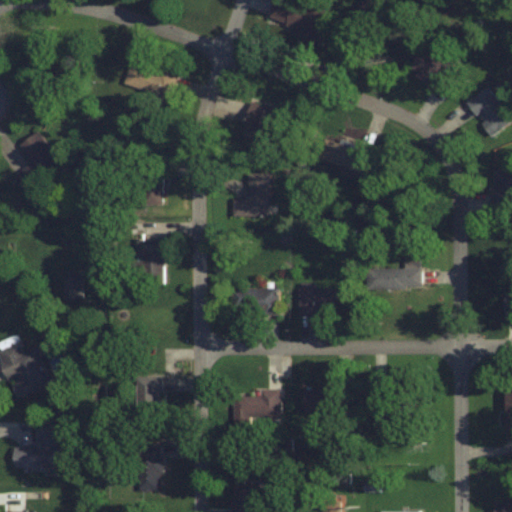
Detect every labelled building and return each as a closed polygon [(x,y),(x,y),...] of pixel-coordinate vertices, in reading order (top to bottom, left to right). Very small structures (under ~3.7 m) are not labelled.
[(288,0),(280,0),(272,22),(319,38),(330,8),(307,0),(297,0),(297,3),(288,0)] [(445,89),(457,66),(444,60),(449,50),(437,44),(433,53),(421,47),(409,72),(445,89)] [(179,76),(132,60),(125,83),(155,93),(149,114),(165,119),(179,76)] [(467,101),(491,136),(511,120),(488,86),(467,101)] [(281,107),(249,102),(244,130),(276,136),(281,107)] [(20,144),(33,161),(14,176),(26,193),(64,165),(39,130),(20,144)] [(368,174),(375,150),(325,137),(319,160),(368,174)] [(163,204),(163,159),(142,159),(142,204),(163,204)] [(493,208),(511,206),(511,168),(491,170),(493,208)] [(270,172),(249,172),(249,197),(236,197),(236,218),(270,218),(270,172)] [(165,237),(136,237),(136,283),(165,283),(165,237)] [(503,314),(511,314),(511,258),(508,259),(508,294),(503,294),(503,314)] [(405,267),(366,267),(366,288),(421,288),(421,261),(405,261),(405,267)] [(83,276),(64,276),(64,299),(82,299),(83,276)] [(315,287),(315,282),(300,282),(300,313),(344,313),(343,287),(315,287)] [(232,287),(232,308),(273,309),(274,288),(232,287)] [(0,350),(0,357),(15,399),(51,386),(40,357),(46,354),(43,345),(23,352),(20,343),(0,350)] [(136,422),(162,422),(162,376),(136,376),(136,422)] [(303,409),(349,409),(349,387),(303,387),(303,409)] [(416,416),(416,391),(371,391),(371,416),(416,416)] [(234,395),(234,424),(255,425),(255,417),(281,417),(281,395),(234,395)] [(14,447),(14,466),(69,467),(70,447),(58,447),(58,429),(36,429),(36,447),(14,447)] [(139,491),(157,491),(157,461),(139,461),(139,491)] [(259,511),(260,485),(234,484),(233,511),(264,511),(259,511)] [(340,511),(341,501),(324,501),(324,511),(306,511),(340,511)] [(511,511),(511,502),(494,503),(493,511),(511,511)]
